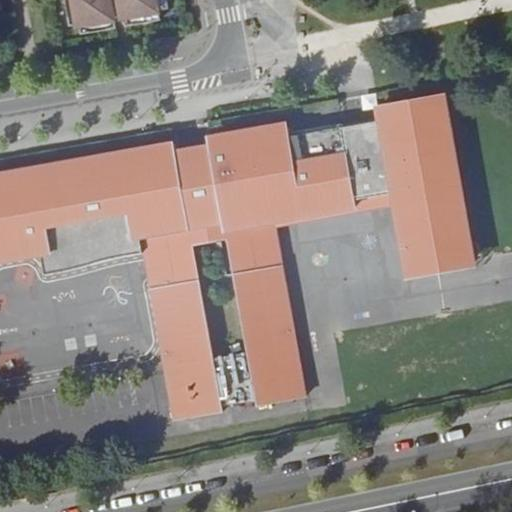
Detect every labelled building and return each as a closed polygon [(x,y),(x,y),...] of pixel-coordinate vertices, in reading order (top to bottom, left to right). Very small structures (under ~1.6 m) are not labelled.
[(126,27),(161,21),(159,11),(169,10),(167,0),(65,0),(71,27),(80,26),(82,35),(116,30),(115,18),(125,17),(126,27)] [(381,122),(343,127),(356,200),(394,194),(403,248),(432,243),(436,267),(474,260),(445,96),(378,108),(381,122)] [(291,129),(211,143),(220,192),(225,220),(227,228),(357,207),(356,200),(343,127),(343,124),(292,133),(291,129)] [(211,143),(291,129),(289,128),(269,128),(262,129),(258,130),(254,130),(251,131),(248,131),(238,133),(236,134),(232,135),(230,136),(217,140),(211,143)] [(0,260),(41,253),(45,275),(95,266),(143,252),(140,237),(225,220),(220,192),(186,198),(175,144),(0,175),(0,260)] [(432,243),(403,248),(409,279),(476,268),(474,260),(436,267),(432,243)] [(200,279),(153,287),(177,420),(223,411),(222,405),(257,399),(258,405),(304,397),(281,264),(234,272),(249,352),(214,359),(200,279)]
